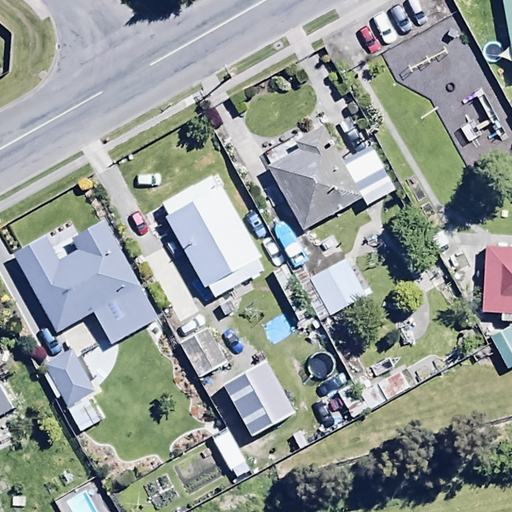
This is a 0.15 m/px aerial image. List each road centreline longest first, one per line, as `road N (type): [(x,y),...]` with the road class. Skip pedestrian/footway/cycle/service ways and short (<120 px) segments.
road 1 (tertiary): [(0,165),(154,79)]
road 2 (tertiary): [(154,79),(292,0)]
